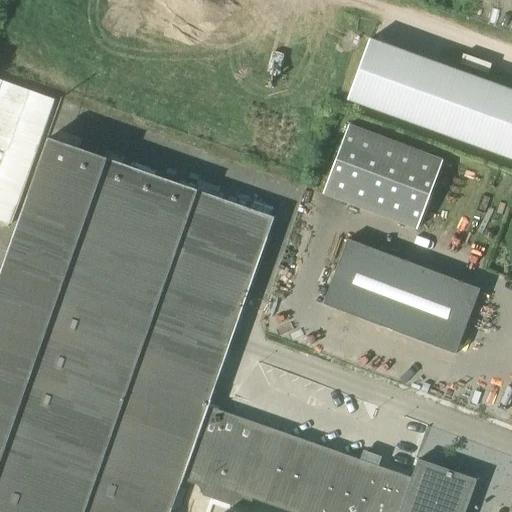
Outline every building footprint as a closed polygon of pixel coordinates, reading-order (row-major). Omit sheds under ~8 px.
[(511,160),(511,91),(368,41),(346,101),(511,160)] [(417,230),(443,162),(349,126),(323,194),(417,230)] [(399,511),(411,478),(207,407),(273,218),(48,139),(0,275),(0,511),(170,511),(183,475),(195,479),(203,496),(240,509),(250,504),(252,499),(288,511),(399,511)] [(455,355),(479,290),(348,240),(323,305),(455,355)] [(418,460),(411,478),(399,511),(465,511),(477,480),(418,460)]
